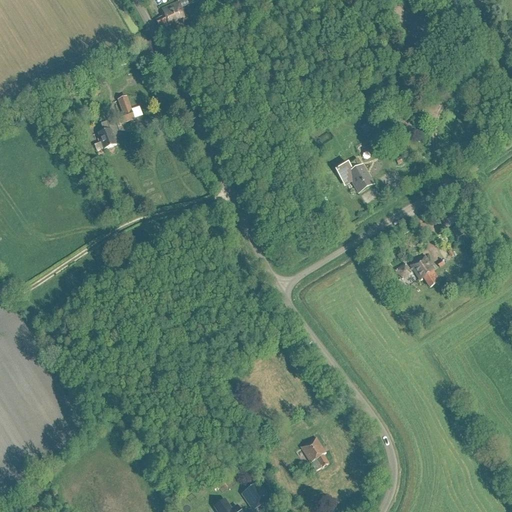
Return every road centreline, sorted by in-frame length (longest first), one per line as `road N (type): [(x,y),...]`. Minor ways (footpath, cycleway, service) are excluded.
road 1 (unclassified): [(278,288),(128,0)]
road 2 (unclassified): [(278,288),(511,144)]
road 3 (unclassified): [(381,511),(392,476),(382,431),(278,288)]
road 4 (track): [(448,187),(435,157),(434,122),(452,88),(497,53),(479,12),(482,0)]
